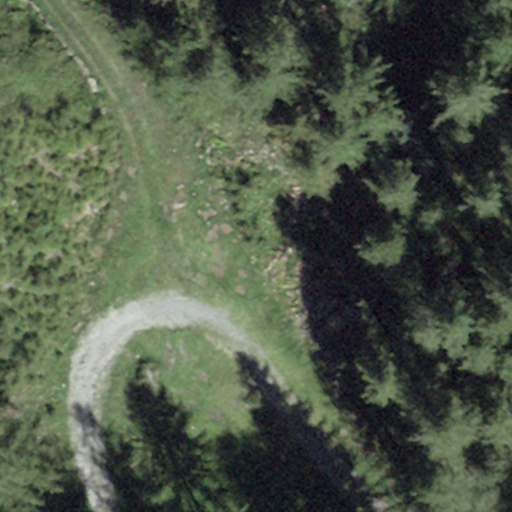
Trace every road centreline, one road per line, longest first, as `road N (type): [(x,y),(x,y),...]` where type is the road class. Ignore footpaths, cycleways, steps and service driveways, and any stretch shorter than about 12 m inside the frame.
road 1 (track): [(172,308),(140,139),(105,68),(53,0)]
road 2 (track): [(110,511),(81,419),(84,373),(99,341),(147,310),(172,308),(223,327)]
road 3 (unclassified): [(223,327),(374,511)]
